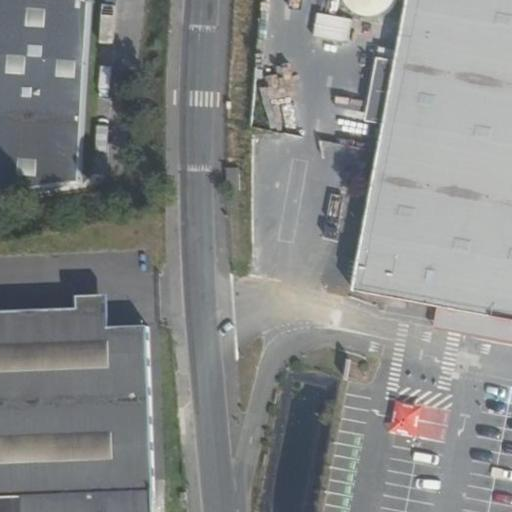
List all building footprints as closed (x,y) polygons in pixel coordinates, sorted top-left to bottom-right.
[(0,0),(0,193),(80,183),(92,0),(0,0)] [(347,0),(350,5),(355,11),(361,15),(369,18),(376,18),(384,17),(390,13),(396,8),(400,1),(400,0),(347,0)] [(511,0),(410,0),(357,292),(440,308),(490,317),(486,339),(511,344),(511,0)] [(315,37),(349,43),(353,20),(319,14),(315,37)] [(230,193),(242,192),(240,171),(228,172),(230,193)] [(0,497),(154,493),(149,327),(111,329),(110,297),(79,298),(80,310),(0,312),(0,497)] [(490,317),(440,308),(436,330),(486,339),(490,317)] [(443,439),(445,404),(393,402),(392,438),(443,439)] [(376,442),(366,511),(420,511),(429,449),(376,442)] [(154,511),(154,493),(0,497),(0,511),(154,511)]
